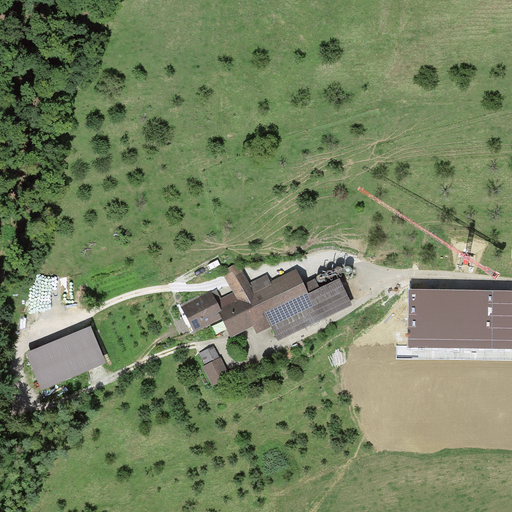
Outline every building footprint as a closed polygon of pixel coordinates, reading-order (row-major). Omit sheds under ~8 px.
[(265,283),(213,310),(219,322),(231,345),(265,327),(275,346),(343,310),(332,288),(316,297),(304,303),(297,291),(291,278),(268,289),(265,283)] [(304,303),(316,297),(309,285),(297,291),(304,303)] [(511,295),(412,296),(412,348),(511,347),(511,295)] [(194,336),(219,322),(213,310),(206,298),(181,311),(194,336)] [(105,363),(90,329),(28,355),(42,389),(105,363)] [(199,356),(205,370),(218,364),(212,351),(199,356)] [(205,370),(203,371),(211,389),(225,382),(218,364),(205,370)]
